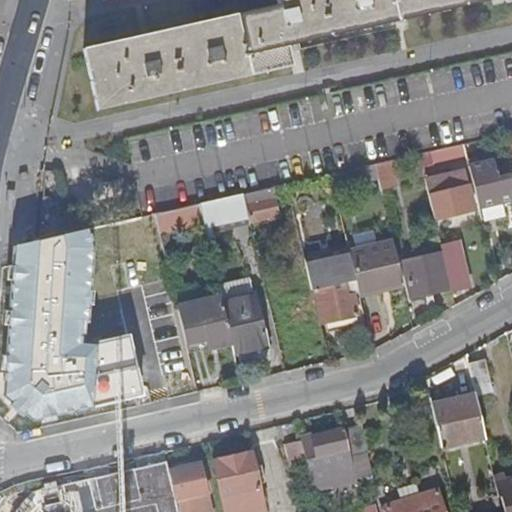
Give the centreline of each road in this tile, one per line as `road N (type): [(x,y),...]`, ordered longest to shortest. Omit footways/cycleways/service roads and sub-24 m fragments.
road 1 (residential): [(0,458),(359,388),(511,304)]
road 2 (tertiary): [(37,0),(0,120)]
